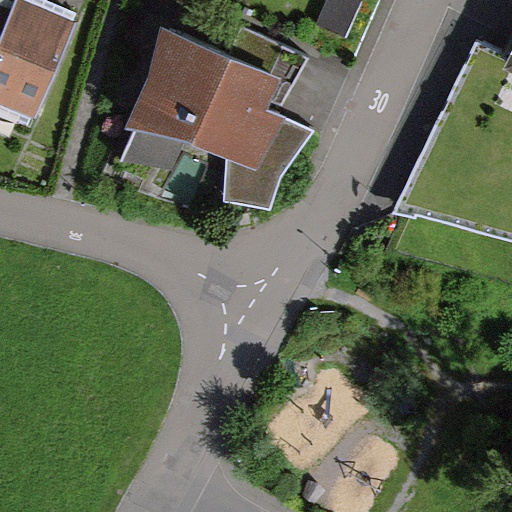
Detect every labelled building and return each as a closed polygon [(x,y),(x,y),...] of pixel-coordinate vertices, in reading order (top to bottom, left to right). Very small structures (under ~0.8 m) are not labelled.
[(0,0),(0,24),(10,0),(0,0)] [(0,92),(34,107),(78,8),(60,0),(10,0),(0,24),(0,92)] [(360,0),(325,0),(317,21),(346,33),(360,0)] [(285,113),(288,106),(268,97),(274,83),(289,92),(310,51),(241,20),(233,39),(161,8),(150,58),(125,112),(137,117),(187,133),(227,146),(225,196),(271,203),(282,168),(317,125),(285,113)] [(511,30),(504,46),(479,36),(393,204),(511,234),(511,30)] [(187,133),(137,117),(122,154),(175,163),(187,133)]
